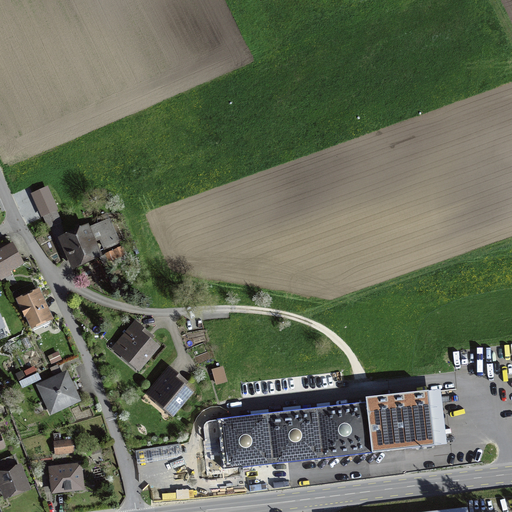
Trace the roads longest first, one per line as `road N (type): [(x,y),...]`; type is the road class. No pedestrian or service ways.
road 1 (primary): [(511,474),(205,511)]
road 2 (unclassified): [(49,274),(108,413),(135,511)]
